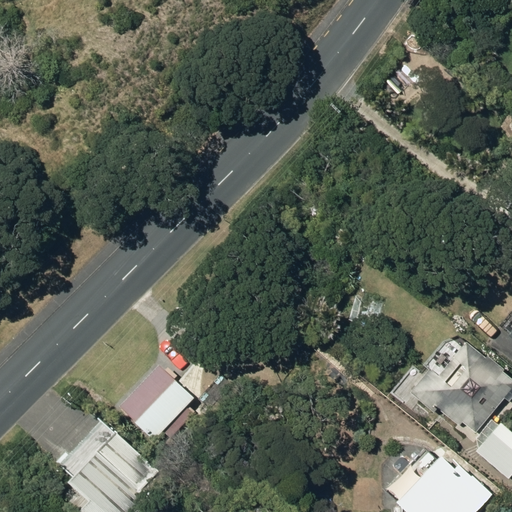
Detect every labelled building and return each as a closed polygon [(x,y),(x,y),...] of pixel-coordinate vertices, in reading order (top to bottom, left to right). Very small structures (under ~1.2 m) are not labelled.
[(511,386),(511,383),(499,373),(501,371),(484,357),(482,360),(462,344),(435,377),(428,372),(409,394),(433,414),(436,411),(457,427),(461,423),(475,434),(504,399),(508,402),(511,396),(511,388),(511,386)] [(170,379),(175,375),(166,366),(161,371),(156,366),(117,407),(133,423),(131,426),(149,443),(161,431),(171,441),(196,414),(186,405),(192,399),(170,379)] [(511,436),(498,425),(475,453),(508,480),(511,475),(511,436)] [(84,506),(77,511),(138,511),(149,501),(138,491),(154,474),(113,434),(63,485),(84,506)] [(438,458),(395,504),(403,511),(474,511),(489,496),(456,465),(451,471),(438,458)]
